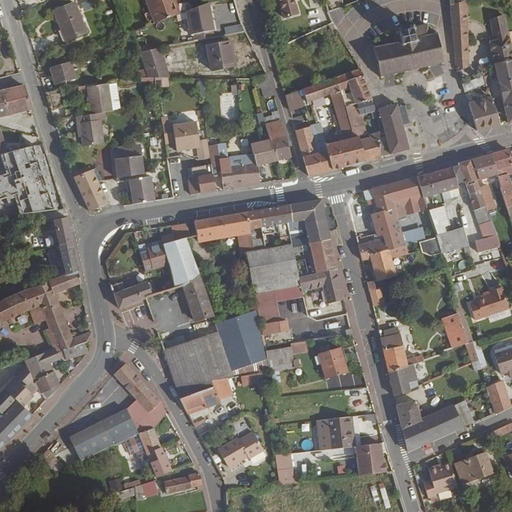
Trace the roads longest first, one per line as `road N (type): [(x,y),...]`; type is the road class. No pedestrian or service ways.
road 1 (residential): [(332,182),(400,464)]
road 2 (residential): [(441,8),(396,3),(355,30),(376,85),(404,94),(427,129)]
road 3 (primary): [(305,188),(132,215),(93,239)]
road 4 (residential): [(216,511),(208,471),(148,364),(124,341),(105,341)]
road 5 (residential): [(305,188),(250,0)]
road 6 (unclassified): [(30,78),(80,223),(93,239)]
road 7 (primary): [(105,341),(98,366),(0,475)]
road 8 (residential): [(427,129),(448,120),(456,105),(441,8)]
road 9 (residential): [(511,414),(400,464)]
